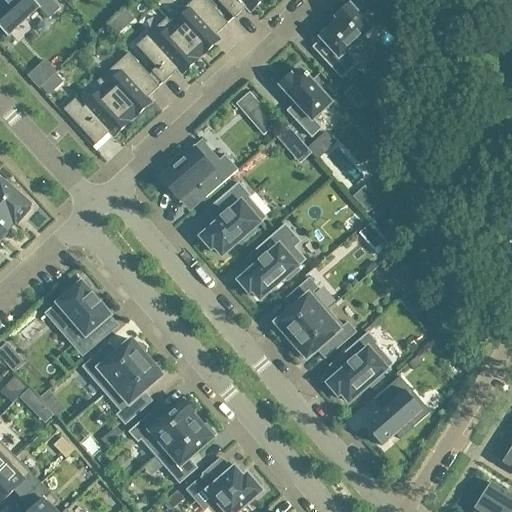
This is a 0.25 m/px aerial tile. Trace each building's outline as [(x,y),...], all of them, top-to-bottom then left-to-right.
[(0,27),(8,36),(37,7),(48,18),(59,7),(52,0),(4,0),(0,4),(0,27)] [(205,0),(193,0),(169,21),(169,22),(201,57),(220,39),(216,35),(228,24),(205,0)] [(216,0),(234,18),(246,7),(250,12),(262,0),(216,0)] [(358,63),(350,54),(363,42),(360,39),(372,28),(350,5),(336,18),(339,20),(332,27),(320,38),(321,39),(334,52),(325,60),(341,78),(358,63)] [(124,10),(110,24),(118,33),(133,19),(124,10)] [(169,22),(169,21),(166,18),(136,46),(156,68),(151,72),(162,84),(177,70),(181,74),(201,57),(169,22)] [(97,82),(103,89),(104,89),(132,120),(151,102),(147,98),(159,86),(128,53),(97,82)] [(34,69),(27,75),(39,88),(40,86),(45,82),(34,69)] [(331,103),(308,78),(310,76),(307,73),(305,75),(301,70),(294,78),(291,75),(280,85),(304,112),(295,120),(311,137),(321,128),(313,119),(331,103)] [(47,82),(41,87),(48,95),(54,89),(47,82)] [(352,86),(343,94),(358,109),(366,101),(352,86)] [(104,89),(103,89),(83,108),(75,99),(63,110),(96,145),(109,133),(113,137),(132,120),(104,89)] [(250,92),(236,104),(248,118),(262,106),(250,92)] [(296,136),(288,126),(277,136),(285,145),(296,136)] [(180,201),(197,187),(206,198),(238,170),(225,155),(219,160),(202,141),(184,156),(182,153),(168,165),(171,168),(159,177),(180,201)] [(32,207),(0,179),(0,209),(15,223),(14,224),(15,226),(32,207)] [(216,223),(201,237),(211,249),(214,247),(222,256),(242,238),(244,241),(256,231),(254,228),(266,218),(248,198),(250,196),(238,183),(215,204),(224,214),(221,217),(222,219),(216,223)] [(0,239),(14,224),(15,223),(0,209),(0,239)] [(370,223),(359,232),(368,243),(379,233),(370,223)] [(252,290),(260,299),(284,278),(287,281),(299,271),(296,268),(305,260),(294,247),(300,242),(285,225),(255,250),(262,258),(259,261),(260,262),(254,267),(239,281),(249,293),(252,290)] [(405,296),(416,286),(409,274),(396,285),(405,296)] [(291,341),(328,309),(313,292),(317,288),(309,278),(291,294),(298,303),(275,323),(277,325),(274,328),(283,339),(286,336),(291,341)] [(58,304),(41,319),(42,320),(48,315),(63,333),(65,331),(85,354),(109,333),(101,324),(110,316),(99,304),(100,303),(93,295),(96,293),(85,280),(57,304),(58,304)] [(425,299),(416,287),(399,301),(403,306),(414,297),(420,303),(425,299)] [(328,309),(291,341),(295,347),(292,349),(302,360),(305,358),(306,359),(320,348),(328,357),(356,332),(347,322),(342,326),(328,309)] [(341,393),(349,402),(369,385),(371,388),(383,377),(381,374),(393,364),(375,344),(377,343),(368,333),(361,339),(344,353),(351,361),(348,364),(349,365),(328,383),(338,396),(341,393)] [(82,367),(105,394),(147,358),(144,355),(146,350),(139,343),(135,344),(132,340),(108,360),(100,351),(82,367)] [(6,343),(0,348),(0,357),(3,360),(13,351),(6,343)] [(147,358),(105,394),(120,411),(116,415),(124,425),(152,401),(145,392),(163,377),(161,374),(162,370),(158,364),(153,365),(147,358)] [(423,411),(405,391),(396,380),(377,396),(387,406),(383,410),(364,426),(382,446),(395,435),(399,439),(413,427),(409,423),(423,411)] [(28,389),(20,397),(28,406),(36,398),(28,389)] [(47,410),(57,401),(48,392),(39,400),(47,410)] [(141,440),(155,457),(198,420),(193,415),(195,413),(184,401),(158,423),(150,414),(129,432),(138,442),(141,440)] [(155,457),(179,484),(197,468),(189,459),(213,438),(213,437),(216,435),(206,424),(203,426),(198,420),(155,457)] [(111,430),(100,439),(106,446),(116,436),(111,430)] [(0,470),(15,456),(0,441),(0,470)] [(511,449),(504,462),(503,461),(503,463),(511,468),(511,449)] [(23,500),(41,483),(15,456),(0,470),(0,503),(14,491),(23,500)] [(203,476),(187,490),(204,510),(209,506),(213,511),(238,511),(262,491),(259,488),(262,485),(253,475),(250,478),(247,474),(244,478),(235,467),(231,470),(221,458),(202,474),(203,476)] [(55,511),(52,508),(59,502),(41,483),(23,500),(32,510),(30,511),(55,511)] [(476,509),(474,511),(511,511),(511,497),(490,484),(475,509),(476,509)] [(177,491),(165,501),(172,509),(184,498),(177,491)]
